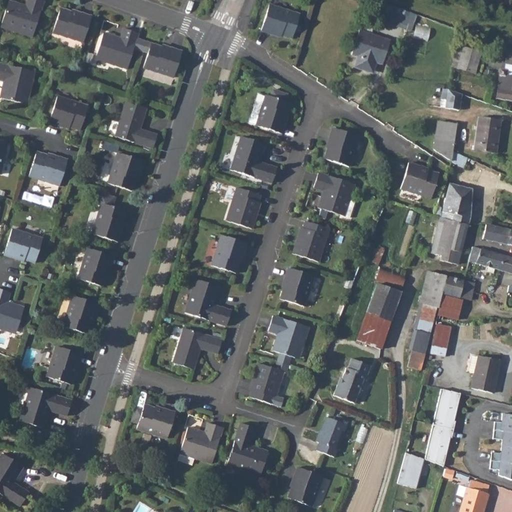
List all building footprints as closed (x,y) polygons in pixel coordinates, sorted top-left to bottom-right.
[(27,0),(26,6),(9,0),(2,23),(16,28),(15,31),(32,37),(44,1),(41,0),(27,0)] [(379,18),(412,30),(418,14),(385,2),(379,18)] [(300,14),(269,4),(261,31),(273,34),(274,33),(281,35),(292,38),(300,14)] [(71,12),(60,8),(53,33),(83,42),(91,16),(79,12),(79,14),(71,12)] [(16,28),(2,23),(0,27),(15,31),(16,28)] [(415,36),(429,39),(432,27),(418,24),(415,36)] [(120,38),(103,32),(96,55),(111,60),(110,63),(127,69),(134,48),(141,50),(144,41),(137,39),(139,33),(123,28),(120,38)] [(382,64),(390,40),(359,30),(351,54),(357,56),(354,67),(368,72),(374,69),(376,63),(382,64)] [(148,53),(143,68),(174,77),(182,51),(170,47),(169,49),(162,47),(144,41),(141,50),(148,53)] [(474,74),(481,52),(457,45),(453,66),(474,74)] [(111,60),(96,55),(95,59),(110,63),(111,60)] [(34,71),(0,63),(0,79),(4,81),(0,96),(0,97),(23,103),(26,88),(30,89),(34,71)] [(511,76),(506,75),(507,71),(501,70),(498,99),(511,100),(511,76)] [(287,94),(273,89),(271,97),(277,99),(285,101),(287,94)] [(459,110),(462,94),(448,90),(442,89),(441,99),(446,100),(445,108),(459,110)] [(271,97),(265,95),(262,105),(256,125),(282,134),(286,122),(284,121),(286,114),(290,103),(285,101),(277,99),(271,97)] [(88,106),(57,96),(49,122),(61,126),(61,125),(69,127),(80,130),(88,106)] [(146,108),(126,101),(115,136),(153,148),(157,135),(139,129),(146,108)] [(498,138),(501,120),(478,117),(474,150),(493,153),(496,137),(498,138)] [(452,161),(457,124),(437,121),(433,149),(452,161)] [(358,136),(332,128),(328,140),(330,141),(328,148),(324,159),(349,167),(358,136)] [(264,144),(241,136),(230,170),(271,183),(276,167),(259,162),(264,144)] [(47,155),(36,152),(29,176),(59,186),(67,160),(55,156),(55,158),(47,155)] [(143,161),(117,153),(107,183),(132,191),(135,180),(138,173),(139,173),(143,161)] [(427,171),(420,168),(420,166),(408,163),(400,189),(431,198),(438,174),(427,171)] [(354,184),(318,173),(313,188),(323,191),(317,208),(348,218),(353,202),(349,201),(354,184)] [(450,184),(443,212),(442,218),(453,221),(467,225),(470,217),(472,189),(450,184)] [(260,195),(236,187),(226,221),(252,229),(256,215),(254,214),(258,202),(260,195)] [(101,203),(92,234),(118,242),(121,230),(120,229),(122,222),(126,211),(112,207),(115,197),(104,193),(101,203)] [(441,217),(431,254),(441,256),(440,260),(458,265),(461,252),(446,248),(453,221),(442,218),(441,217)] [(329,229),(321,226),(305,221),(303,228),(299,240),(297,240),(292,253),(318,262),(329,229)] [(461,252),(467,225),(453,221),(446,248),(461,252)] [(511,245),(511,230),(486,224),(483,239),(511,245)] [(42,238),(12,229),(4,255),(16,259),(16,257),(24,259),(35,263),(42,238)] [(247,243),(221,235),(211,265),(236,273),(239,262),(242,255),(243,256),(247,243)] [(379,264),(385,248),(379,246),(377,251),(366,246),(362,258),(379,264)] [(500,270),(504,256),(472,247),(468,261),(489,267),(487,271),(493,273),(494,269),(500,270)] [(113,256),(87,248),(77,278),(102,286),(105,275),(107,268),(109,269),(113,256)] [(511,258),(504,256),(500,270),(511,273),(511,258)] [(314,276),(303,273),(288,268),(284,280),(285,281),(283,288),(280,299),(304,307),(314,276)] [(376,281),(403,289),(407,277),(380,269),(376,281)] [(464,282),(464,281),(428,272),(420,303),(423,304),(437,308),(439,308),(442,293),(460,298),(463,287),(464,282)] [(219,287),(195,279),(185,313),(226,326),(231,310),(213,305),(219,287)] [(389,322),(401,293),(377,284),(366,313),(389,322)] [(471,300),(473,290),(463,287),(460,298),(471,300)] [(10,292),(0,289),(0,328),(1,329),(2,325),(17,330),(24,307),(7,302),(10,292)] [(438,315),(458,320),(462,300),(443,295),(438,315)] [(98,304),(72,296),(62,326),(87,334),(90,323),(92,316),(94,316),(98,304)] [(419,319),(434,322),(437,308),(423,304),(419,319)] [(355,345),(378,355),(389,322),(366,313),(355,345)] [(278,334),(272,350),(273,351),(280,353),(277,362),(288,365),(290,356),(295,358),(299,343),(303,344),(309,327),(273,315),(268,331),(278,334)] [(445,357),(451,327),(436,324),(430,353),(445,357)] [(17,330),(2,325),(1,329),(15,334),(17,330)] [(222,340),(184,328),(173,363),(193,369),(200,348),(217,354),(222,340)] [(83,352),(57,343),(47,374),(72,382),(75,371),(77,363),(79,364),(83,352)] [(298,359),(303,344),(299,343),(295,358),(298,359)] [(420,370),(425,354),(411,350),(407,367),(420,370)] [(492,393),(500,361),(479,356),(478,357),(472,355),(468,370),(475,372),(472,388),(492,393)] [(354,403),(364,376),(366,376),(370,366),(351,358),(347,368),(346,367),(341,379),(342,379),(340,383),(339,383),(337,385),(333,395),(354,403)] [(258,363),(253,377),(255,378),(251,389),(249,397),(281,407),(283,399),(276,396),(283,371),(285,372),(288,365),(277,362),(275,369),(258,363)] [(71,400),(30,387),(19,421),(43,428),(49,410),(67,416),(71,400)] [(425,459),(443,466),(450,438),(451,439),(455,422),(454,422),(460,394),(441,390),(425,459)] [(155,408),(144,404),(142,409),(138,424),(136,429),(167,438),(175,412),(163,408),(162,410),(155,408)] [(138,424),(142,409),(135,407),(131,421),(138,424)] [(498,476),(511,481),(511,416),(502,414),(502,423),(494,422),(493,439),(502,440),(501,454),(491,453),(490,469),(499,470),(498,476)] [(326,417),(316,442),(319,443),(316,450),(334,457),(346,425),(326,417)] [(205,432),(188,427),(181,449),(195,454),(194,458),(211,464),(223,427),(208,423),(205,432)] [(255,428),(245,425),(240,423),(227,464),(260,475),(268,451),(250,445),(255,428)] [(178,457),(192,462),(194,458),(195,454),(181,449),(178,457)] [(23,467),(2,453),(0,455),(0,493),(20,506),(29,492),(13,483),(23,467)] [(396,483),(414,488),(424,460),(405,454),(396,483)] [(323,477),(297,467),(292,479),(294,480),(291,487),(287,498),(311,507),(323,477)] [(471,480),(469,487),(487,493),(489,485),(471,480)] [(483,511),(488,493),(487,493),(469,487),(467,487),(459,511),(483,511)]
